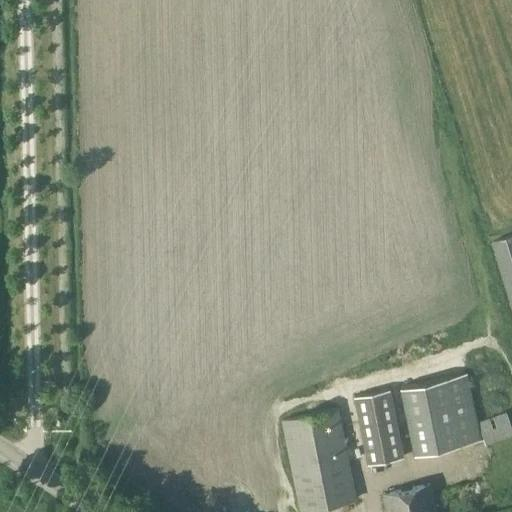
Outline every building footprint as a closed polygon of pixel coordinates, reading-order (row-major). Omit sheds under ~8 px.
[(511,235),(492,242),(511,306),(511,235)] [(485,444),(511,434),(511,429),(506,413),(477,423),(466,373),(401,387),(414,453),(483,440),(485,444)] [(368,464),(403,457),(390,389),(354,396),(368,464)] [(300,510),(355,499),(337,409),(282,420),(300,510)] [(386,511),(435,511),(430,484),(383,494),(386,511)]
